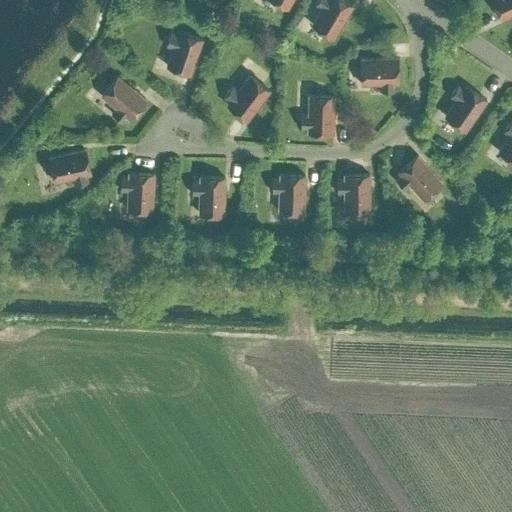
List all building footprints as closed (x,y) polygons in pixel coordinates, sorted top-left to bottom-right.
[(316,0),(315,2),(321,6),(311,22),(333,35),(352,3),(346,0),(316,0)] [(511,11),(511,0),(493,0),(501,17),(511,11)] [(202,37),(178,28),(177,32),(170,29),(166,43),(172,45),(166,63),(190,71),(202,37)] [(394,88),(394,81),(397,81),(397,55),(360,56),(361,81),(379,81),(379,88),(394,88)] [(269,88),(249,72),(238,87),(232,83),(223,94),(229,99),(227,102),(247,117),(269,88)] [(129,116),(146,97),(117,73),(101,93),(115,105),(111,110),(122,119),(127,114),(129,116)] [(463,86),(457,82),(449,94),(455,98),(444,113),(465,128),(486,98),(465,83),(463,86)] [(333,130),(334,93),(308,93),(308,111),(301,111),(300,125),(307,126),(307,129),(333,130)] [(147,120),(159,128),(169,114),(157,106),(147,120)] [(511,117),(503,129),(509,133),(498,148),(511,158),(511,117)] [(88,179),(86,172),(90,171),(85,147),(49,155),(54,179),(72,175),(74,182),(88,179)] [(422,197),(441,180),(417,152),(398,169),(400,172),(395,177),(405,187),(410,183),(422,197)] [(152,208),(154,171),(128,170),(128,174),(121,173),(120,188),(128,188),(127,207),(152,208)] [(303,209),(305,172),(279,171),(279,175),(272,175),(271,189),(279,189),(278,208),(303,209)] [(369,208),(369,172),(344,172),(344,175),(337,175),(337,190),(344,190),(344,208),(369,208)] [(224,211),(225,175),(199,174),(199,177),(192,177),(192,191),(199,192),(198,210),(224,211)]
